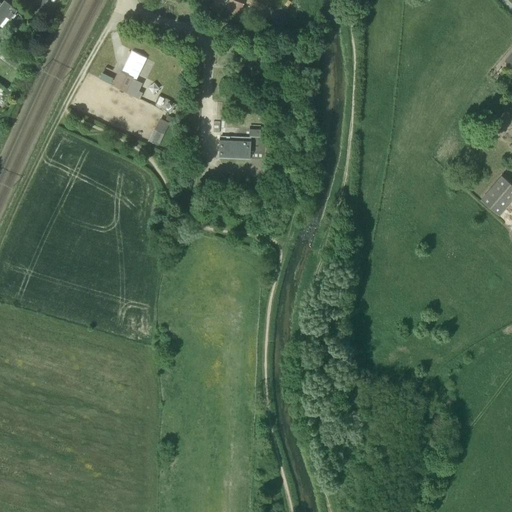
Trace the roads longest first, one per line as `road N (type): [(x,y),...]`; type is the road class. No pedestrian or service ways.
road 1 (track): [(331,511),(303,398),(302,346),(348,150),(355,81),(349,0)]
road 2 (track): [(63,111),(0,241)]
